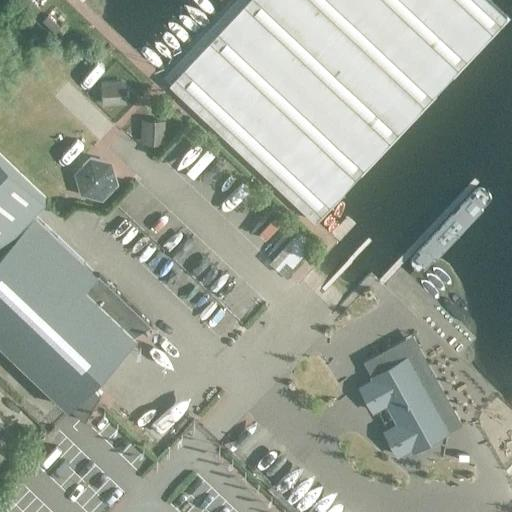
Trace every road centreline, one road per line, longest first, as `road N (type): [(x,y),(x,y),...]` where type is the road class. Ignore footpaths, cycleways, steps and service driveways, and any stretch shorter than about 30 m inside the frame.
road 1 (unclassified): [(485,511),(463,499),(374,501),(68,223)]
road 2 (unknown): [(93,449),(126,412),(169,404),(212,354)]
